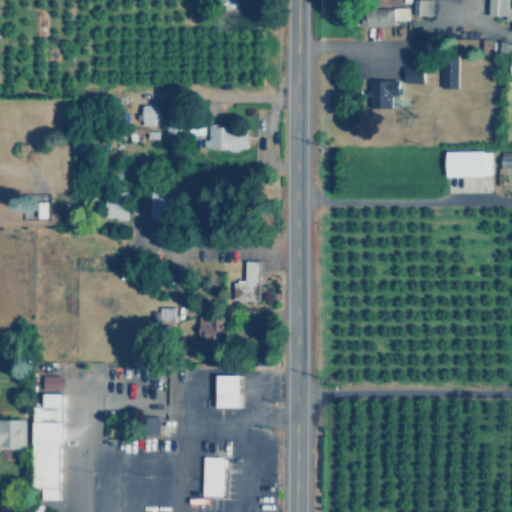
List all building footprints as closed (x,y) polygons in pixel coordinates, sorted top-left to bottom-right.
[(428,0),(410,0),(410,14),(428,14),(428,0)] [(507,0),(489,0),(489,16),(511,17),(511,6),(507,6),(507,0)] [(405,23),(405,8),(360,8),(360,24),(405,23)] [(440,58),(440,85),(450,85),(450,58),(440,58)] [(424,82),(424,66),(406,65),(405,82),(424,82)] [(397,107),(397,78),(368,78),(368,107),(397,107)] [(142,124),(160,124),(160,104),(142,104),(142,124)] [(245,149),(245,125),(206,125),(206,149),(245,149)] [(446,176),(492,175),(492,151),(446,151),(446,176)] [(511,151),(501,151),(501,168),(511,168),(511,151)] [(148,220),(171,220),(171,190),(148,190),(148,220)] [(124,191),(103,191),(103,218),(124,218),(124,191)] [(257,259),(242,259),(242,279),(231,279),(231,299),(257,299),(257,259)] [(199,314),(199,338),(224,339),(224,315),(199,314)] [(212,374),(212,404),(237,404),(237,374),(212,374)] [(61,375),(43,375),(43,390),(61,390),(61,375)] [(61,391),(62,446),(57,446),(58,501),(30,501),(30,407),(39,406),(39,391),(61,391)] [(142,415),(141,432),(155,433),(155,416),(142,415)] [(0,447),(22,448),(22,418),(0,418),(0,447)] [(201,456),(200,494),(221,495),(222,456),(201,456)]
